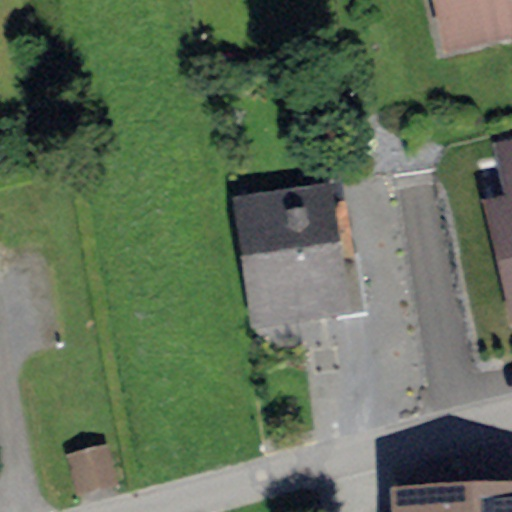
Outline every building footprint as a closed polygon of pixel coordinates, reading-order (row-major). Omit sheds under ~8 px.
[(511,0),(447,0),(461,56),(511,44),(511,0)] [(511,189),(459,203),(498,352),(511,347),(511,189)] [(238,206),(257,331),(353,317),(333,192),(238,206)] [(107,450),(68,458),(78,504),(117,496),(107,450)] [(402,494),(402,511),(498,511),(498,491),(402,494)]
